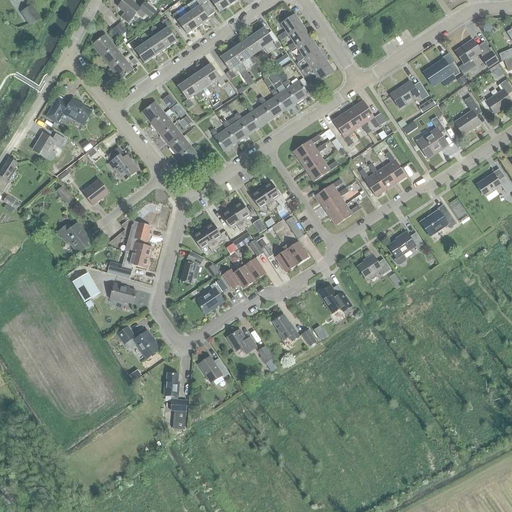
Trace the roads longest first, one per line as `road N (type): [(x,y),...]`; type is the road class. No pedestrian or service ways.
road 1 (track): [(220,511),(188,458),(191,438),(365,318),(329,258)]
road 2 (residential): [(180,204),(156,303),(183,343),(318,268),(331,245)]
road 3 (residential): [(331,245),(511,131)]
road 4 (residential): [(110,110),(271,0)]
road 5 (residential): [(360,84),(467,12),(511,7)]
road 6 (track): [(361,324),(448,455)]
road 7 (unclassified): [(0,161),(65,56)]
